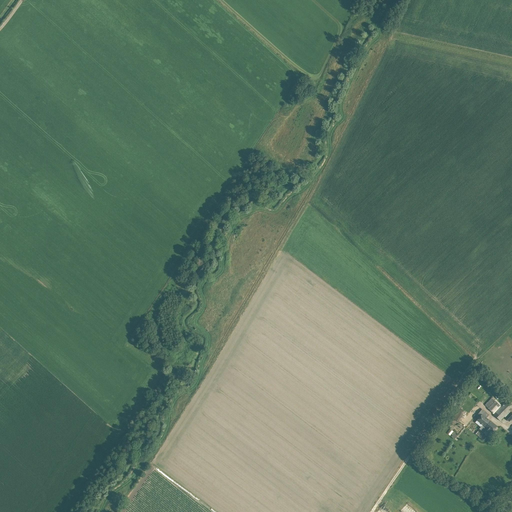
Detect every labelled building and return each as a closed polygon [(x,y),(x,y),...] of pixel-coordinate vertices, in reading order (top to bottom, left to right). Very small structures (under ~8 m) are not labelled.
[(511,396),(502,407),(494,415),(500,421),(504,416),(509,411),(511,408),(511,396)] [(496,401),(492,397),(485,405),(488,408),(496,401)] [(488,408),(488,409),(493,414),(501,406),(496,401),(488,408)] [(453,419),(458,422),(461,416),(465,418),(467,416),(461,413),(463,411),(459,408),(453,419)] [(486,418),(489,415),(482,409),(479,414),(481,415),(477,420),(482,425),(484,426),(489,420),(486,418)] [(482,425),(479,428),(483,432),(487,435),(490,432),(492,433),(497,426),(489,420),(484,426),(482,425)] [(476,434),(483,440),(487,436),(479,430),(476,434)]
